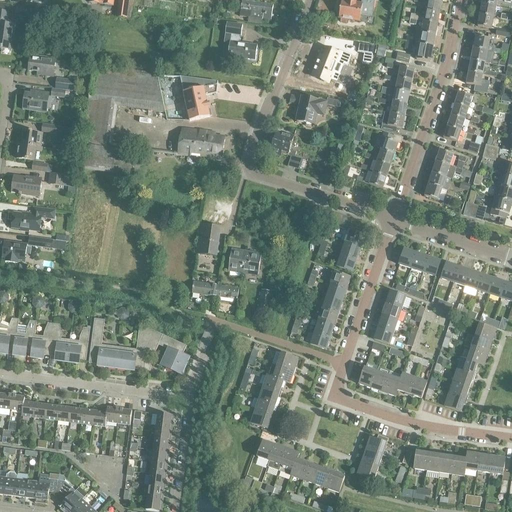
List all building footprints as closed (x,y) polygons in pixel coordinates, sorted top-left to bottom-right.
[(119,0),(117,17),(127,19),(130,19),(133,0),(119,0)] [(339,1),(338,9),(341,10),(339,18),(341,18),(341,22),(348,23),(348,19),(360,21),(361,16),(373,18),(375,0),(362,0),(361,4),(356,3),(356,2),(354,1),(350,1),(348,0),(348,2),(339,1)] [(440,13),(442,3),(428,0),(426,11),(440,13)] [(261,15),(263,3),(243,1),(241,17),(253,18),(252,23),(260,24),(261,15)] [(274,5),(263,3),(261,15),(260,24),(262,24),(263,20),(272,21),(274,5)] [(482,4),(480,15),(494,18),(496,6),(482,4)] [(15,17),(26,18),(28,9),(17,7),(16,7),(15,13),(15,17)] [(3,47),(12,48),(15,25),(6,24),(8,12),(0,10),(0,48),(1,49),(1,50),(2,50),(3,47)] [(438,24),(440,13),(426,11),(425,17),(411,14),(410,19),(424,22),(438,24)] [(492,29),(494,18),(480,15),(478,27),(492,29)] [(424,22),(422,33),(436,36),(438,24),(424,22)] [(258,46),(240,43),(242,26),(227,23),(224,44),(230,44),(229,56),(256,60),(258,46)] [(497,30),(496,36),(511,39),(511,33),(497,30)] [(422,33),(420,45),(433,47),(436,36),(422,33)] [(476,36),(473,49),(488,52),(501,54),(502,50),(495,49),(495,48),(489,46),(491,39),(476,36)] [(358,52),(364,53),(373,55),(374,47),(359,45),(358,52)] [(430,62),(433,47),(420,45),(417,60),(430,62)] [(339,54),(324,48),(313,77),(329,84),(331,80),(337,83),(344,65),(348,67),(351,57),(352,57),(352,56),(339,51),(338,52),(339,52),(339,54)] [(486,63),(488,52),(473,49),(471,60),(486,63)] [(395,52),(394,58),(410,62),(411,56),(395,52)] [(41,73),(41,75),(54,77),(56,59),(31,56),(29,71),(41,73)] [(396,61),(386,58),(385,64),(388,64),(387,68),(394,70),(396,61)] [(491,70),(485,69),(486,63),(471,60),(469,72),(484,75),(496,78),(497,74),(490,73),(491,70)] [(398,79),(413,82),(415,70),(400,67),(398,79)] [(118,107),(166,113),(158,76),(157,76),(157,75),(94,68),(80,169),(132,176),(136,148),(113,145),(118,107)] [(474,91),(487,94),(490,82),(483,81),(484,75),(469,72),(467,84),(476,86),(474,91)] [(218,83),(181,77),(184,92),(183,93),(189,121),(210,117),(210,116),(212,116),(211,109),(209,109),(208,103),(206,96),(217,93),(218,83)] [(58,78),(57,89),(76,91),(78,81),(58,78)] [(398,79),(395,91),(410,94),(413,82),(398,79)] [(394,97),(393,103),(408,106),(410,94),(395,91),(382,88),(381,94),(394,97)] [(53,96),(56,97),(70,98),(71,92),(53,90),(53,96)] [(49,94),(34,92),(33,95),(26,94),(24,108),(42,111),(42,109),(47,109),(49,94)] [(459,92),(455,104),(470,109),(474,97),(459,92)] [(324,116),(326,104),(339,107),(340,101),(328,98),(327,102),(302,97),(302,98),(291,96),(290,103),(300,105),(297,121),(314,125),(316,114),(324,116)] [(393,103),(391,114),(406,117),(408,106),(393,103)] [(455,104),(451,115),(466,120),(470,109),(455,104)] [(491,116),(492,111),(483,108),(483,109),(476,107),(475,111),(491,116)] [(381,130),(396,134),(398,128),(405,129),(406,124),(404,123),(406,117),(391,114),(385,113),(382,126),(381,130)] [(462,131),(466,120),(451,115),(448,126),(462,131)] [(471,122),(485,126),(486,125),(483,123),(479,122),(480,120),(472,118),(471,122)] [(43,132),(56,134),(57,127),(44,125),(43,132)] [(360,143),(364,128),(358,126),(354,141),(359,143),(360,143)] [(458,143),(462,131),(448,126),(444,138),(458,143)] [(179,155),(223,161),(226,138),(211,136),(211,133),(183,129),(179,155)] [(314,135),(297,130),(295,135),(312,140),(314,135)] [(25,131),(23,144),(41,146),(42,134),(25,131)] [(273,146),(270,154),(281,157),(282,154),(288,156),(291,157),(289,167),(300,170),(300,167),(301,165),(302,160),(303,159),(295,157),(297,152),(295,152),(290,150),(294,139),(294,136),(284,133),(283,135),(276,133),(275,139),(274,139),(272,139),(271,144),(272,145),(273,146)] [(381,150),(395,155),(399,143),(392,141),(394,136),(384,133),(380,144),(383,145),(381,150)] [(511,139),(508,138),(505,138),(502,150),(511,152),(511,139)] [(471,143),(468,151),(478,154),(480,146),(471,143)] [(40,147),(41,146),(23,144),(23,145),(19,145),(17,159),(34,161),(36,151),(42,152),(42,148),(40,147)] [(339,145),(335,159),(342,161),(346,147),(339,145)] [(486,146),(485,152),(497,155),(499,149),(486,146)] [(391,166),(395,155),(381,150),(377,161),(391,166)] [(440,150),(436,161),(451,166),(454,155),(440,150)] [(496,161),(497,155),(485,152),(483,158),(496,161)] [(387,178),(391,166),(377,161),(373,173),(387,178)] [(436,161),(433,173),(451,179),(453,180),(455,173),(461,175),(463,171),(451,166),(436,161)] [(54,166),(34,163),(33,170),(53,173),(54,166)] [(50,173),(49,185),(63,187),(64,186),(65,176),(50,173)] [(383,189),(387,178),(373,173),(369,184),(383,189)] [(433,173),(429,184),(443,189),(448,191),(450,186),(449,186),(451,179),(433,173)] [(511,177),(505,176),(501,174),(497,186),(511,189),(511,177)] [(31,177),(30,178),(14,176),(12,192),(20,193),(20,195),(21,195),(40,197),(42,179),(31,177)] [(470,186),(461,183),(459,189),(468,192),(470,186)] [(439,201),(443,189),(429,184),(425,196),(439,201)] [(511,202),(511,189),(497,186),(494,198),(495,198),(499,199),(511,202)] [(495,198),(491,215),(501,218),(499,225),(504,226),(506,219),(508,214),(510,215),(511,206),(511,202),(499,199),(495,198)] [(302,215),(308,217),(312,205),(306,203),(302,215)] [(464,215),(470,217),(474,205),(468,203),(464,215)] [(317,207),(312,205),(308,217),(313,219),(317,207)] [(480,206),(474,205),(470,217),(477,219),(480,206)] [(487,208),(480,206),(477,219),(483,220),(487,208)] [(313,219),(319,221),(323,208),(317,207),(313,219)] [(30,232),(30,231),(40,232),(42,218),(55,219),(56,211),(34,208),(33,216),(14,213),(12,228),(21,229),(20,231),(30,232)] [(329,210),(323,208),(319,221),(325,222),(329,210)] [(338,214),(333,212),(328,224),(334,226),(338,214)] [(334,226),(340,228),(344,215),(338,214),(334,226)] [(340,228),(345,229),(349,217),(344,215),(340,228)] [(345,229),(349,231),(351,231),(355,219),(349,217),(345,229)] [(360,221),(355,219),(351,231),(356,233),(360,221)] [(366,223),(360,221),(356,233),(362,235),(366,223)] [(204,222),(201,222),(196,254),(216,257),(217,247),(216,247),(217,238),(218,238),(220,227),(204,225),(204,222)] [(349,231),(345,244),(361,249),(365,236),(362,235),(356,233),(351,231),(349,231)] [(57,235),(56,241),(69,243),(70,237),(57,235)] [(30,238),(29,246),(52,249),(53,241),(30,238)] [(6,258),(5,262),(18,264),(18,260),(25,261),(27,245),(5,242),(3,258),(6,258)] [(345,244),(340,256),(356,261),(361,249),(345,244)] [(228,271),(243,273),(246,251),(231,249),(228,271)] [(400,266),(411,269),(416,253),(405,249),(399,265),(400,266)] [(246,251),(243,273),(258,275),(261,254),(246,251)] [(416,253),(411,269),(423,273),(429,257),(416,253)] [(353,273),(356,261),(340,256),(337,267),(353,273)] [(441,261),(429,257),(423,273),(436,277),(441,261)] [(441,279),(453,283),(458,267),(447,263),(441,279)] [(453,283),(465,287),(471,271),(458,267),(453,283)] [(483,275),(471,271),(465,287),(477,291),(483,275)] [(335,273),(330,285),(346,291),(351,278),(335,273)] [(495,279),(483,275),(477,291),(490,295),(495,279)] [(490,295),(501,299),(506,283),(495,279),(490,295)] [(194,282),(192,293),(220,297),(221,286),(194,282)] [(511,284),(506,283),(501,299),(511,302),(511,284)] [(342,303),(346,291),(330,285),(326,298),(342,303)] [(221,286),(220,297),(235,299),(238,300),(239,289),(221,286)] [(262,291),(259,312),(269,313),(271,295),(271,292),(262,291)] [(390,292),(386,304),(402,309),(406,297),(390,292)] [(326,298),(322,309),(338,315),(342,303),(326,298)] [(398,322),(402,309),(386,304),(382,316),(398,322)] [(322,309),(318,321),(334,326),(338,315),(322,309)] [(382,316),(378,328),(394,333),(398,322),(382,316)] [(11,323),(1,321),(0,325),(0,354),(8,355),(9,351),(14,352),(15,352),(19,326),(19,320),(13,319),(11,323)] [(98,367),(117,369),(120,348),(102,345),(105,320),(95,319),(89,364),(99,365),(98,367)] [(28,327),(19,326),(15,352),(14,352),(14,356),(26,357),(27,353),(32,354),(35,336),(37,322),(30,321),(28,327)] [(331,338),(334,326),(318,321),(314,333),(331,338)] [(35,336),(32,354),(32,358),(44,360),(44,356),(50,356),(54,324),(48,324),(45,333),(44,337),(35,336)] [(60,325),(54,324),(50,356),(56,357),(56,361),(68,363),(70,340),(61,339),(62,335),(61,325),(60,325)] [(480,325),(476,337),(493,343),(497,331),(480,325)] [(80,342),(70,340),(68,363),(80,364),(80,360),(86,361),(90,329),(84,328),(80,337),(80,342)] [(137,350),(120,348),(117,369),(135,371),(135,370),(151,372),(152,364),(145,363),(147,353),(155,354),(159,345),(163,336),(150,329),(140,328),(137,350)] [(390,345),(394,333),(378,328),(374,340),(390,345)] [(327,350),(331,338),(314,333),(310,345),(327,350)] [(187,346),(163,336),(159,345),(169,350),(162,366),(182,375),(190,358),(183,355),(187,346)] [(476,337),(472,349),(489,355),(493,343),(476,337)] [(386,347),(374,343),(372,349),(384,353),(386,347)] [(472,349),(468,361),(478,364),(485,366),(489,355),(472,349)] [(276,352),(272,364),(294,372),(298,360),(276,352)] [(478,364),(468,361),(461,359),(460,362),(457,371),(474,376),(478,364)] [(290,384),(294,372),(272,364),(268,376),(274,378),(284,382),(290,384)] [(359,385),(372,389),(377,373),(365,368),(359,385)] [(470,388),(474,376),(457,371),(453,383),(470,388)] [(396,397),(398,391),(403,377),(391,372),(389,377),(383,393),(396,397)] [(389,377),(377,373),(372,389),(383,393),(389,377)] [(403,374),(403,377),(398,391),(410,395),(415,378),(403,374)] [(267,376),(263,388),(280,393),(284,382),(274,378),(268,376),(267,376)] [(415,378),(410,395),(422,399),(428,382),(415,378)] [(453,383),(449,395),(466,400),(470,388),(453,383)] [(263,388),(259,400),(276,405),(280,393),(263,388)] [(1,394),(0,399),(0,409),(11,410),(13,396),(1,394)] [(462,412),(466,400),(449,395),(445,407),(462,412)] [(11,410),(23,412),(24,402),(25,403),(25,398),(13,396),(11,410)] [(259,400),(255,412),(272,417),(276,405),(259,400)] [(22,417),(35,419),(37,404),(25,403),(24,402),(23,412),(22,417)] [(35,419),(46,420),(48,406),(37,404),(35,419)] [(46,420),(58,422),(60,407),(48,406),(46,420)] [(58,422),(70,423),(72,409),(60,407),(58,422)] [(106,423),(118,424),(120,410),(108,408),(107,413),(106,423)] [(84,410),(72,409),(70,423),(83,425),(84,410)] [(96,412),(84,410),(83,425),(94,426),(96,412)] [(132,411),(120,410),(118,424),(130,426),(132,411)] [(107,413),(96,412),(94,426),(106,428),(106,423),(107,413)] [(135,412),(133,424),(140,425),(142,413),(135,412)] [(268,430),(272,417),(255,412),(251,424),(268,430)] [(158,415),(157,427),(172,429),(174,417),(158,415)] [(170,441),(172,429),(157,427),(155,439),(170,441)] [(388,453),(385,451),(389,439),(379,436),(377,441),(371,438),(367,448),(366,450),(383,456),(384,457),(387,458),(388,453)] [(155,439),(154,451),(169,453),(170,441),(155,439)] [(257,458),(270,462),(275,445),(263,441),(257,458)] [(268,467),(280,471),(287,449),(275,445),(270,462),(268,467)] [(300,454),(287,449),(280,471),(291,475),(297,460),(300,454)] [(366,450),(362,462),(379,468),(383,456),(366,450)] [(167,465),(169,453),(154,451),(152,463),(167,465)] [(406,451),(402,463),(408,465),(412,453),(406,451)] [(414,469),(427,471),(429,454),(417,452),(414,469)] [(465,470),(478,472),(480,455),(468,453),(467,459),(465,470)] [(478,472),(490,474),(493,456),(492,454),(488,453),(486,455),(480,455),(478,472)] [(442,456),(429,454),(427,471),(439,473),(442,456)] [(454,457),(442,456),(439,473),(452,475),(454,457)] [(505,458),(493,456),(490,474),(503,476),(505,458)] [(464,477),(465,470),(467,459),(454,457),(452,475),(464,477)] [(291,477),(303,481),(309,464),(297,460),(291,475),(291,477)] [(146,474),(151,475),(166,476),(167,465),(152,463),(148,462),(146,474)] [(358,474),(374,480),(379,468),(362,462),(358,474)] [(303,481),(315,485),(321,468),(309,464),(303,481)] [(333,473),(321,468),(315,485),(327,489),(333,473)] [(4,496),(15,497),(17,480),(17,476),(15,473),(10,473),(7,475),(6,478),(4,496)] [(345,477),(333,473),(327,489),(329,490),(327,496),(337,499),(345,477)] [(52,493),(58,496),(65,482),(64,482),(65,476),(50,475),(50,476),(40,475),(39,482),(38,482),(36,500),(35,503),(47,505),(49,493),(52,493)] [(151,475),(149,487),(164,488),(166,476),(151,475)] [(15,497),(26,499),(28,481),(17,480),(15,497)] [(500,494),(506,494),(508,481),(502,480),(500,494)] [(38,482),(28,481),(26,499),(36,500),(38,482)] [(76,492),(65,482),(58,496),(65,499),(67,501),(60,508),(64,511),(72,511),(83,500),(75,493),(76,492)] [(255,482),(252,490),(259,493),(262,484),(255,482)] [(275,486),(274,489),(272,494),(279,496),(281,488),(275,486)] [(163,500),(164,488),(149,487),(148,498),(163,500)] [(447,503),(454,505),(456,494),(449,493),(448,498),(447,503)] [(465,506),(472,507),(474,497),(466,496),(465,501),(465,506)] [(481,498),(474,497),(472,507),(480,508),(482,498),(481,498)] [(156,511),(161,511),(163,500),(148,498),(146,511),(156,511)] [(86,511),(91,507),(83,500),(72,511),(86,511)]
